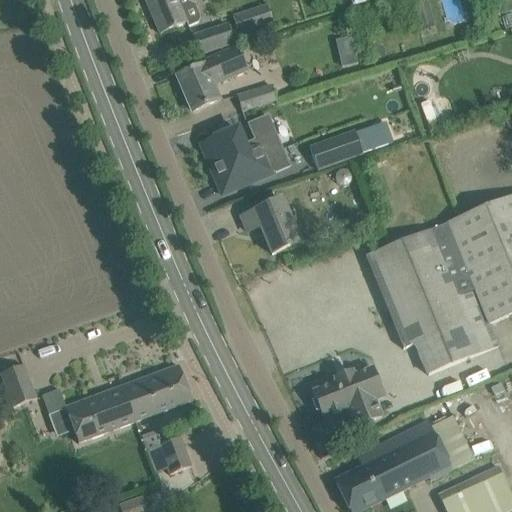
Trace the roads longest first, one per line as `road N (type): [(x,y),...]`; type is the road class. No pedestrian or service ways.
road 1 (tertiary): [(300,511),(196,318),(71,0)]
road 2 (unclassified): [(104,0),(244,348),(331,511)]
